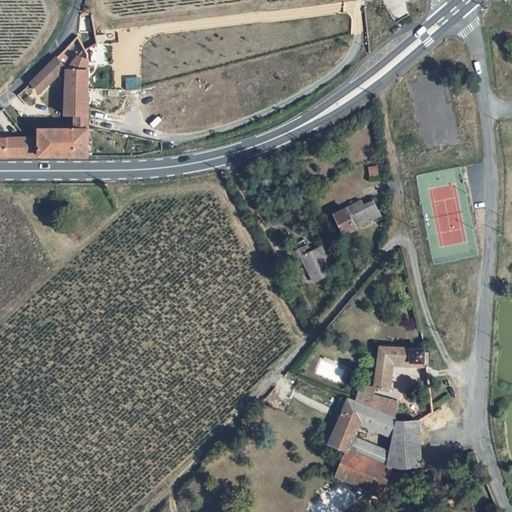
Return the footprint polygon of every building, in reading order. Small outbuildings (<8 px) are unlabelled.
[(82,20),(82,32),(93,41),(102,37),(99,28),(93,10),(84,9),(82,20)] [(72,65),(70,112),(93,112),(93,43),(72,65)] [(61,53),(36,79),(44,88),(70,62),(61,53)] [(9,104),(22,117),(44,88),(36,79),(25,90),(14,100),(9,104)] [(1,111),(5,115),(13,110),(9,104),(1,111)] [(41,126),(41,133),(40,152),(93,152),(93,126),(41,126)] [(0,151),(9,152),(11,133),(0,133),(0,151)] [(26,133),(11,133),(9,152),(27,152),(26,133)] [(41,133),(26,133),(27,152),(40,152),(41,133)] [(361,200),(359,197),(337,208),(348,227),(382,208),(373,193),(361,200)] [(297,259),(306,255),(318,279),(337,269),(324,245),(316,249),(312,242),(293,251),(297,259)] [(427,345),(385,343),(379,378),(379,382),(395,385),(398,364),(428,365),(427,345)] [(401,398),(378,388),(379,382),(365,379),(358,398),(396,415),(401,398)] [(399,430),(408,429),(424,428),(422,416),(412,423),(396,415),(358,398),(350,395),(338,429),(325,429),(330,440),(338,437),(352,442),(393,457),(396,447),(361,433),(366,417),(399,430)] [(408,441),(410,441),(425,440),(424,428),(408,429),(408,441)] [(410,441),(411,463),(428,462),(425,440),(410,441)] [(342,469),(383,485),(387,480),(394,458),(393,457),(352,442),(351,445),(348,445),(347,448),(349,449),(342,469)] [(502,511),(503,511),(499,502),(487,506),(489,511),(502,511)]
